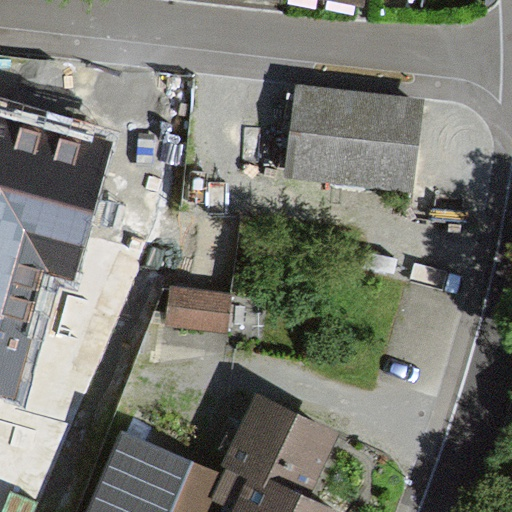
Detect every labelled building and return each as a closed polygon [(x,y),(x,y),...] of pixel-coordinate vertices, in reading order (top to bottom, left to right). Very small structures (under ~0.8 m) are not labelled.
[(419,100),(292,88),(283,181),(410,193),(419,100)] [(110,141),(0,111),(0,390),(12,393),(45,270),(74,277),(110,141)] [(231,292),(172,287),(168,326),(227,331),(231,292)] [(236,511),(331,511),(315,505),(305,500),(333,437),(260,405),(225,483),(218,500),(220,501),(238,509),(236,511)] [(129,442),(99,511),(215,511),(220,501),(218,500),(225,483),(129,442)]
